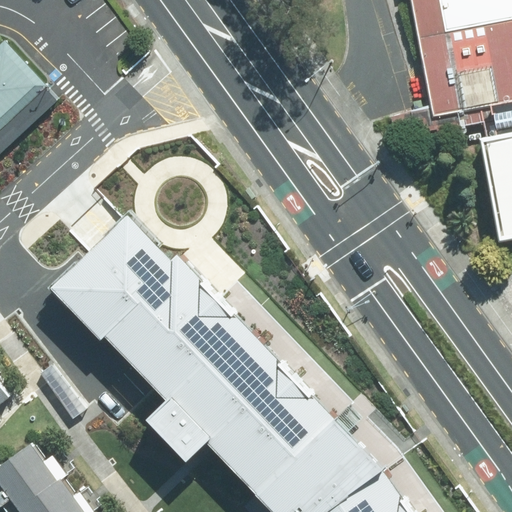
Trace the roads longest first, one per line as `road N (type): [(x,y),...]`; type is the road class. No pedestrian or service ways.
road 1 (secondary): [(511,486),(161,0)]
road 2 (secondary): [(220,0),(511,407)]
